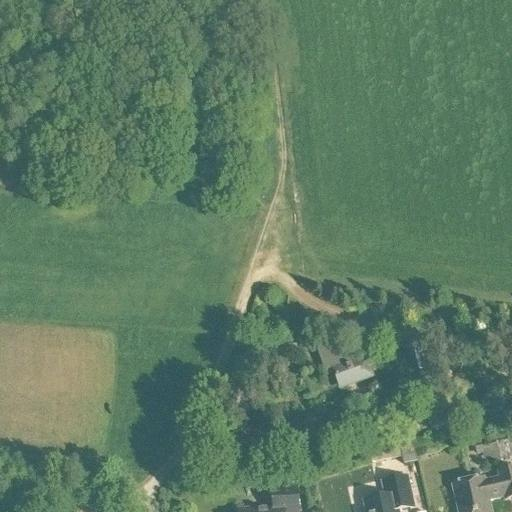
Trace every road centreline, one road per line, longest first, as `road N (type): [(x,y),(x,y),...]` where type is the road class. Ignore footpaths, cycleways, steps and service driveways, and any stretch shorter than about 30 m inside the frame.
road 1 (track): [(254,274),(511,303)]
road 2 (track): [(145,497),(194,421),(254,274)]
